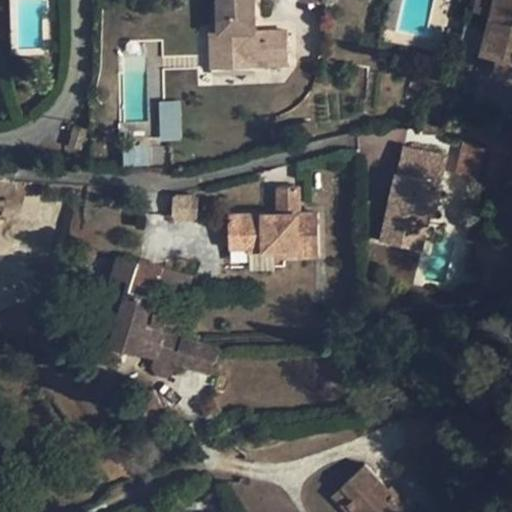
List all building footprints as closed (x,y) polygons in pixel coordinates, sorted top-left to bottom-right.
[(254,0),(219,0),(220,29),(211,29),(212,54),(236,53),(237,67),(256,67),(256,64),(289,63),(287,30),(267,31),(268,38),(264,38),(264,41),(255,41),(255,32),(254,0)] [(403,3),(391,0),(389,0),(383,28),(397,31),(403,3)] [(496,69),(511,72),(511,0),(478,0),(476,9),(492,14),(482,53),(499,57),(496,69)] [(472,12),(461,46),(475,51),(486,17),(472,12)] [(264,38),(268,38),(267,31),(255,32),(255,41),(264,41),(264,38)] [(236,53),(212,54),(213,68),(237,67),(236,53)] [(159,139),(180,139),(180,101),(160,101),(159,139)] [(87,129),(75,126),(69,146),(81,149),(87,129)] [(441,134),(418,128),(419,138),(435,141),(441,134)] [(485,146),(463,142),(456,175),(478,179),(485,146)] [(448,157),(403,146),(397,171),(390,203),(382,239),(421,248),(429,213),(434,214),(441,182),(448,157)] [(280,213),(230,214),(230,246),(249,246),(249,250),(274,249),(298,249),(297,255),(319,255),(318,212),(299,213),(299,185),(279,186),(280,213)] [(199,196),(174,195),(173,214),(198,215),(199,196)] [(474,243),(476,227),(470,226),(467,241),(474,243)] [(369,269),(414,277),(419,251),(373,243),(369,269)] [(274,249),(249,250),(250,267),(274,266),(274,249)] [(155,296),(130,290),(139,260),(118,254),(112,273),(130,279),(110,344),(156,357),(160,345),(179,350),(176,363),(185,366),(192,339),(183,336),(163,331),(145,326),(155,296)] [(163,266),(139,260),(130,290),(155,296),(157,289),(163,266)] [(191,274),(163,266),(157,289),(185,297),(191,274)] [(220,347),(192,339),(185,366),(212,373),(220,347)] [(179,350),(160,345),(156,357),(155,361),(156,365),(159,367),(162,369),(165,369),(168,369),(171,368),(174,365),(175,362),(176,363),(179,350)] [(144,416),(162,410),(155,389),(140,394),(125,400),(128,412),(140,408),(144,416)] [(435,415),(407,419),(411,449),(438,445),(435,415)] [(409,511),(365,464),(342,485),(354,497),(348,502),(358,511),(409,511)] [(348,502),(354,497),(342,485),(332,494),(344,506),(348,502)] [(358,511),(348,502),(344,506),(349,511),(358,511)]
